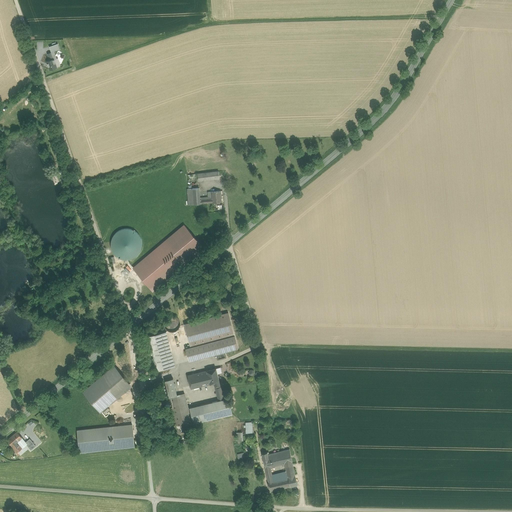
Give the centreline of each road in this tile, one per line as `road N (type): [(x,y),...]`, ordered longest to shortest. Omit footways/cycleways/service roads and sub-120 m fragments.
road 1 (secondary): [(453,0),(381,113),(131,326)]
road 2 (track): [(43,78),(210,23),(443,17)]
road 3 (unclassified): [(131,326),(15,0)]
road 4 (unclassified): [(479,511),(154,498)]
road 5 (unclassified): [(154,498),(131,326)]
road 6 (secondary): [(131,326),(0,438)]
road 7 (unclassified): [(154,498),(0,485)]
